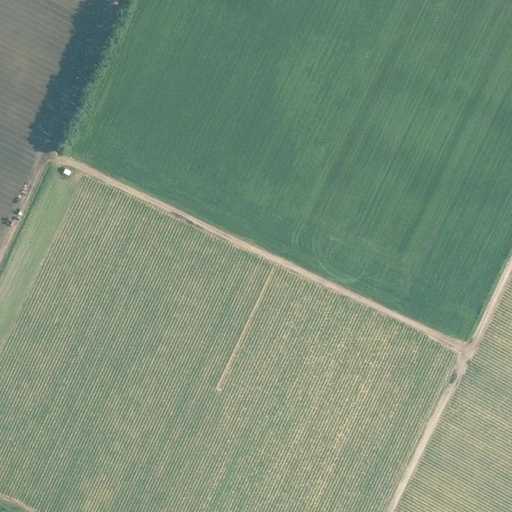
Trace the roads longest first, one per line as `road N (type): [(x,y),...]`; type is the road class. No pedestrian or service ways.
road 1 (track): [(467,351),(45,151)]
road 2 (track): [(390,511),(511,260)]
road 3 (track): [(115,0),(0,250)]
